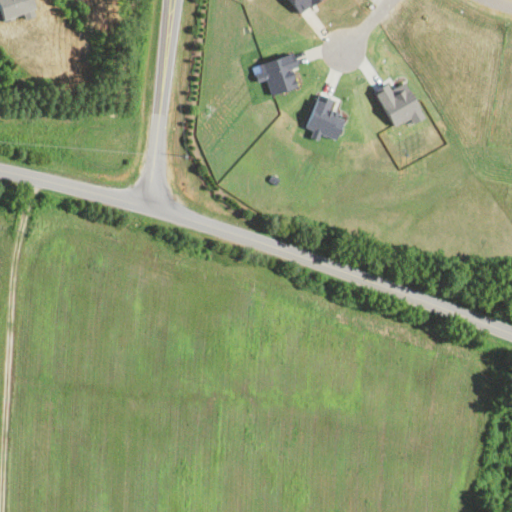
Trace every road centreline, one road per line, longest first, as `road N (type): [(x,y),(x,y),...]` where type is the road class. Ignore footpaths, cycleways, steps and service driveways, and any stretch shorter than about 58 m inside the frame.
road 1 (tertiary): [(0,171),(145,204),(511,336)]
road 2 (residential): [(145,204),(173,0)]
